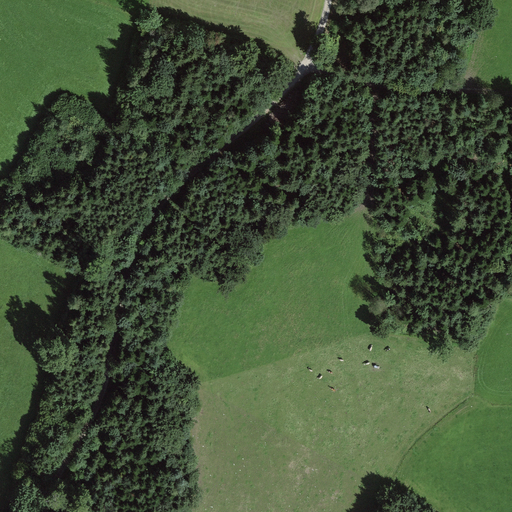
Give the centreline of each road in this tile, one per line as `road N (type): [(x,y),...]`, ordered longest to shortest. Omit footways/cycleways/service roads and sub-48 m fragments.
road 1 (track): [(43,511),(97,405),(149,220),(289,86),(329,0)]
road 2 (track): [(302,68),(466,91)]
